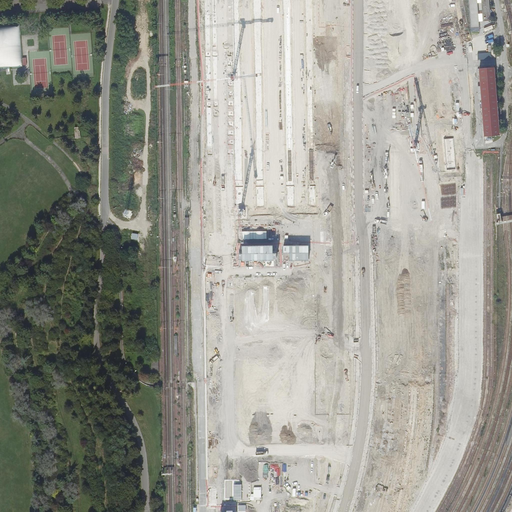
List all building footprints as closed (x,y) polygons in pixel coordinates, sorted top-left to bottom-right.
[(266,137),(320,136),(318,0),(237,0),(238,136),(266,136),(266,137)] [(481,0),(483,21),(491,21),(488,0),(481,0)] [(20,28),(0,28),(0,67),(23,67),(23,65),(26,65),(26,57),(21,57),(20,28)] [(479,85),(482,122),(484,122),(485,136),(500,135),(495,67),(480,69),(481,85),(479,85)] [(464,69),(449,70),(452,122),(439,123),(440,140),(468,139),(464,69)] [(204,106),(204,209),(216,209),(215,157),(212,157),(212,148),(210,148),(210,137),(215,137),(214,106),(204,106)] [(308,157),(247,158),(247,169),(236,170),(236,180),(247,180),(247,188),(314,188),(313,178),(320,178),(320,143),(308,143),(308,157)] [(476,150),(463,151),(463,166),(476,166),(476,150)] [(453,159),(442,160),(442,181),(453,180),(453,159)] [(273,211),(273,208),(318,207),(318,195),(248,196),(248,215),(261,215),(261,211),(273,211)] [(465,214),(446,215),(446,229),(465,229),(465,214)] [(277,220),(277,232),(294,232),(293,219),(277,220)] [(300,219),(301,241),(331,241),(331,234),(327,234),(327,219),(300,219)] [(465,234),(450,234),(450,246),(448,246),(449,268),(467,267),(465,234)] [(217,323),(216,270),(215,270),(214,237),(205,237),(207,323),(217,323)] [(310,260),(310,245),(284,245),(284,260),(310,260)] [(327,245),(315,245),(315,264),(327,264),(327,245)] [(231,332),(329,332),(328,277),(230,278),(231,332)] [(330,374),(232,375),(232,440),(269,439),(269,445),(298,445),(298,440),(303,440),(303,438),(330,438),(330,374)] [(217,382),(210,383),(210,400),(208,400),(208,410),(218,410),(217,382)] [(218,422),(208,422),(208,448),(218,448),(218,422)] [(219,455),(208,455),(208,487),(216,487),(216,466),(219,466),(219,455)]
